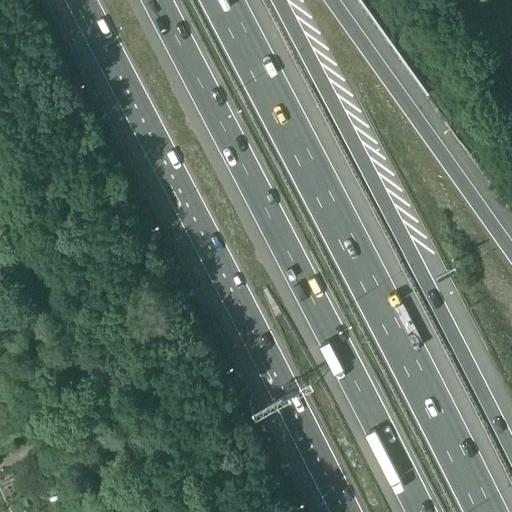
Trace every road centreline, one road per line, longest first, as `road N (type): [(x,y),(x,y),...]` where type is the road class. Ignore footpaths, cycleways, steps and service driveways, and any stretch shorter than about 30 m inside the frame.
road 1 (motorway): [(483,511),(220,0)]
road 2 (motorway): [(82,0),(345,511)]
road 3 (motorway): [(157,0),(418,511)]
road 4 (motorway): [(511,455),(277,0)]
road 5 (motorway): [(511,255),(331,0)]
